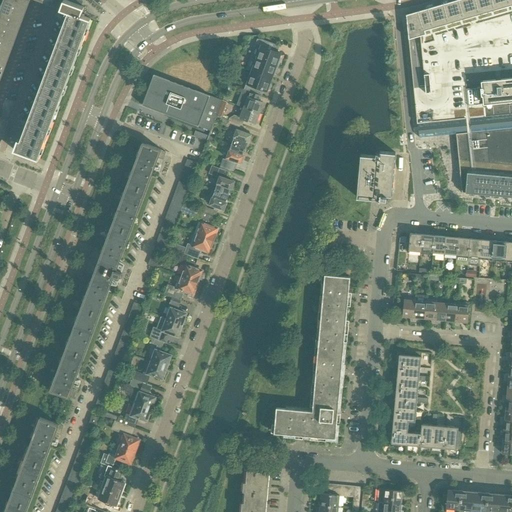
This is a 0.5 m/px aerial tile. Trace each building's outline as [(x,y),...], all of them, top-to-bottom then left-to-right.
[(3,0),(0,8),(0,12),(22,20),(27,9),(3,0)] [(3,0),(27,9),(30,0),(3,0)] [(84,7),(81,6),(83,1),(78,0),(69,0),(69,1),(65,0),(63,0),(60,9),(68,12),(64,23),(20,140),(19,139),(18,139),(14,150),(38,159),(38,158),(69,75),(90,20),(90,19),(81,15),(82,14),(81,14),(84,7)] [(406,14),(406,15),(406,17),(406,20),(407,23),(407,24),(407,25),(408,36),(408,37),(408,38),(408,39),(410,51),(409,52),(410,52),(410,53),(411,64),(411,67),(411,68),(411,69),(412,72),(413,83),(413,84),(413,85),(414,99),(414,100),(415,100),(415,101),(414,101),(416,115),(416,116),(416,117),(417,123),(418,123),(418,124),(418,130),(419,137),(443,135),(451,134),(456,134),(486,131),(500,130),(511,128),(511,113),(501,114),(485,116),(481,81),(482,81),(489,80),(506,78),(507,78),(511,77),(511,0),(456,0),(450,2),(449,2),(448,2),(441,4),(434,6),(434,7),(433,7),(426,9),(422,10),(420,11),(419,11),(418,11),(412,13),(406,14)] [(0,12),(0,24),(18,32),(22,20),(0,12)] [(0,24),(0,37),(14,43),(18,32),(0,24)] [(0,37),(0,50),(10,54),(14,43),(0,37)] [(257,40),(251,57),(278,67),(280,61),(279,58),(281,53),(277,52),(279,46),(263,40),(257,40)] [(0,50),(0,63),(6,65),(10,54),(0,50)] [(241,55),(239,54),(236,53),(232,63),(237,65),(241,55)] [(251,57),(246,69),(251,71),(272,79),(273,74),(276,73),(278,67),(251,57)] [(251,71),(244,89),(259,95),(261,96),(262,92),(263,90),(267,92),(267,91),(268,90),(270,89),(271,85),(270,83),(272,79),(251,71)] [(171,96),(176,83),(170,80),(154,75),(147,92),(142,105),(160,112),(163,103),(162,102),(165,94),(171,96)] [(482,81),(481,81),(485,116),(501,114),(511,113),(511,77),(507,78),(506,78),(489,80),(482,81)] [(211,131),(213,124),(216,116),(222,100),(218,99),(210,96),(195,90),(176,83),(171,96),(165,94),(162,102),(163,103),(160,112),(164,113),(170,116),(188,122),(197,126),(198,126),(210,131),(211,131)] [(259,113),(260,113),(262,107),(262,106),(263,103),(257,101),(259,95),(244,89),(242,96),(247,98),(245,102),(246,102),(244,107),(259,113)] [(217,116),(222,117),(227,103),(223,101),(217,116)] [(229,121),(240,125),(242,125),(244,119),(255,124),(257,120),(258,120),(260,114),(259,114),(259,113),(244,107),(242,114),(241,113),(239,117),(235,116),(229,119),(229,121)] [(216,116),(213,124),(217,126),(218,123),(237,130),(232,142),(229,141),(228,143),(231,144),(244,149),(247,141),(248,142),(251,135),(238,130),(240,125),(229,121),(216,116)] [(0,117),(0,144),(8,121),(2,119),(0,117)] [(456,135),(458,150),(458,151),(459,166),(460,172),(461,182),(461,183),(462,192),(462,193),(462,192),(464,193),(465,193),(466,193),(466,192),(468,193),(469,193),(472,193),(474,193),(475,193),(481,194),(485,194),(490,195),(493,195),(498,196),(502,196),(507,196),(511,197),(511,196),(511,128),(500,130),(486,131),(456,134),(456,135)] [(112,223),(101,253),(98,261),(94,272),(91,281),(83,300),(78,316),(73,329),(66,347),(60,362),(56,375),(50,391),(56,393),(69,398),(69,397),(73,399),(74,399),(77,391),(79,385),(74,384),(74,383),(72,383),(75,374),(84,350),(94,323),(101,305),(110,281),(117,283),(119,279),(123,268),(116,265),(117,261),(130,226),(139,202),(154,163),(155,163),(155,164),(156,164),(160,165),(162,160),(165,152),(161,150),(142,142),(139,151),(131,171),(119,204),(116,213),(112,223)] [(244,149),(231,144),(227,158),(227,160),(223,159),(220,166),(233,171),(236,163),(236,161),(241,163),(243,156),(242,155),(244,149)] [(360,169),(359,174),(359,175),(359,177),(359,183),(358,183),(358,188),(358,189),(358,191),(357,191),(358,191),(357,197),(357,196),(357,197),(386,200),(386,195),(391,195),(391,189),(392,189),(391,189),(391,187),(392,187),(392,186),(391,186),(392,181),(393,175),(393,173),(393,172),(393,167),(394,167),(394,166),(393,166),(394,161),(394,159),(394,158),(394,153),(395,153),(395,152),(380,151),(379,156),(361,154),(360,155),(361,155),(361,160),(360,160),(360,161),(360,163),(360,169),(359,169),(360,169)] [(187,159),(185,165),(196,169),(198,163),(187,159)] [(185,165),(183,171),(194,175),(196,169),(185,165)] [(220,176),(214,190),(228,195),(228,194),(230,188),(231,189),(234,182),(225,178),(228,171),(212,165),(209,172),(220,176)] [(183,171),(180,177),(192,181),(194,175),(183,171)] [(180,177),(178,183),(190,187),(192,181),(180,177)] [(178,183),(176,189),(187,193),(190,187),(178,183)] [(176,189),(174,194),(185,199),(187,193),(176,189)] [(228,195),(214,190),(211,189),(206,203),(211,205),(224,210),(226,202),(225,202),(227,195),(228,196),(228,195)] [(174,194),(172,200),(183,205),(185,199),(174,194)] [(172,200),(170,206),(181,210),(183,205),(172,200)] [(203,212),(183,205),(181,210),(180,211),(195,217),(208,221),(210,215),(203,212)] [(170,206),(167,212),(179,216),(180,211),(181,210),(170,206)] [(203,212),(210,215),(216,217),(218,211),(205,206),(203,212)] [(167,212),(165,218),(177,222),(179,216),(167,212)] [(165,218),(163,224),(174,228),(177,222),(165,218)] [(198,234),(214,240),(217,233),(215,233),(217,228),(202,223),(198,234)] [(163,224),(161,229),(172,234),(174,228),(163,224)] [(161,229),(159,235),(170,239),(172,234),(161,229)] [(409,253),(420,254),(422,234),(410,233),(408,250),(409,251),(409,253)] [(169,242),(168,245),(167,247),(180,252),(198,259),(201,249),(208,252),(210,247),(211,248),(214,240),(198,234),(193,247),(188,245),(187,249),(169,242)] [(420,254),(432,255),(434,235),(422,234),(420,254)] [(159,235),(156,241),(168,245),(169,242),(170,239),(159,235)] [(432,255),(444,256),(446,237),(434,235),(432,255)] [(444,256),(456,257),(458,238),(446,237),(444,256)] [(455,264),(467,265),(470,239),(458,238),(456,257),(455,264)] [(470,239),(467,265),(479,266),(480,259),(482,240),(470,239)] [(480,259),(492,261),(493,241),(482,240),(480,259)] [(156,241),(154,247),(166,251),(167,247),(168,245),(156,241)] [(492,261),(504,262),(505,242),(493,241),(492,261)] [(154,247),(152,253),(163,257),(166,251),(154,247)] [(152,253),(150,259),(161,263),(163,257),(152,253)] [(161,263),(150,259),(148,264),(159,269),(161,263)] [(186,265),(182,277),(199,283),(201,276),(200,275),(201,271),(194,268),(196,263),(191,261),(189,266),(186,265)] [(323,291),(321,315),(346,317),(347,305),(348,293),(349,277),(324,274),(323,291)] [(167,285),(164,294),(181,300),(184,291),(193,294),(195,290),(196,290),(199,283),(182,277),(178,288),(167,285)] [(171,309),(167,319),(182,324),(183,320),(185,320),(186,316),(185,315),(186,314),(177,310),(181,300),(164,294),(169,296),(172,298),(168,308),(171,309)] [(415,298),(413,322),(416,323),(416,322),(417,318),(424,319),(426,301),(426,299),(426,296),(415,295),(415,298)] [(410,322),(413,322),(415,298),(404,297),(402,317),(410,317),(410,322)] [(431,324),(434,324),(436,302),(437,300),(426,299),(426,301),(424,319),(431,319),(432,323),(431,323),(431,324)] [(134,302),(132,308),(143,312),(145,306),(134,302)] [(438,320),(446,321),(447,303),(436,302),(434,324),(437,325),(438,324),(437,324),(438,320)] [(453,326),(456,326),(458,302),(458,304),(447,303),(446,321),(453,321),(453,325),(453,326)] [(458,302),(456,326),(459,326),(460,322),(467,323),(469,303),(458,302)] [(132,308),(129,314),(141,318),(143,312),(132,308)] [(129,314),(127,320),(139,324),(141,318),(129,314)] [(318,339),(317,355),(342,357),(346,317),(321,315),(318,339)] [(152,338),(164,342),(165,343),(169,333),(178,336),(178,335),(180,334),(181,331),(180,329),(182,324),(167,319),(161,317),(160,317),(158,320),(159,322),(160,323),(159,325),(159,327),(158,328),(157,329),(155,330),(154,330),(152,330),(149,337),(152,338)] [(127,320),(125,326),(136,330),(139,324),(127,320)] [(125,326),(123,331),(134,336),(136,330),(125,326)] [(123,331),(121,337),(132,342),(134,336),(123,331)] [(121,337),(119,343),(130,347),(132,342),(121,337)] [(155,350),(151,361),(166,366),(168,362),(170,362),(171,358),(170,357),(170,355),(160,351),(164,342),(152,338),(151,343),(157,345),(155,350)] [(119,343),(116,349),(128,353),(130,347),(119,343)] [(116,349),(114,355),(126,359),(128,353),(116,349)] [(399,354),(398,365),(420,367),(421,356),(415,356),(410,355),(404,355),(399,354)] [(114,355),(112,361),(123,365),(126,359),(114,355)] [(316,370),(313,395),(339,398),(342,357),(317,355),(316,370)] [(112,361),(110,366),(121,371),(123,365),(112,361)] [(166,366),(151,361),(147,373),(162,379),(163,377),(164,377),(165,374),(164,372),(166,366)] [(398,365),(397,376),(419,378),(419,376),(420,367),(398,365)] [(110,366),(108,372),(119,377),(121,371),(110,366)] [(108,372),(106,378),(117,382),(119,377),(108,372)] [(132,378),(147,384),(150,377),(134,372),(132,378)] [(396,377),(396,381),(397,381),(396,387),(418,389),(419,380),(419,378),(397,376),(397,377),(396,377)] [(508,381),(507,388),(511,388),(511,377),(504,377),(503,380),(504,380),(508,381)] [(106,378),(103,384),(115,388),(117,382),(106,378)] [(141,389),(136,404),(151,409),(152,404),(154,404),(156,400),(155,399),(155,398),(147,395),(150,385),(147,384),(132,378),(130,385),(141,389)] [(103,384),(101,390),(113,394),(115,388),(103,384)] [(396,387),(395,398),(417,400),(417,397),(418,389),(396,387)] [(502,396),(502,399),(511,399),(511,388),(507,388),(507,395),(503,396),(502,396)] [(101,390),(99,396),(110,400),(113,394),(101,390)] [(312,411),(310,436),(335,438),(339,398),(313,395),(312,406),(313,407),(312,411)] [(99,396),(97,401),(108,406),(110,400),(99,396)] [(395,398),(394,408),(416,410),(417,402),(417,400),(395,398)] [(506,403),(505,411),(511,411),(511,399),(502,399),(502,402),(502,401),(506,403)] [(108,406),(97,401),(95,407),(106,412),(108,406)] [(119,417),(118,421),(134,427),(138,418),(146,421),(147,420),(149,419),(150,416),(149,414),(151,409),(136,404),(132,415),(127,413),(125,419),(119,417)] [(296,435),(310,436),(312,411),(290,409),(276,408),(276,418),(274,433),(296,435)] [(393,418),(393,419),(408,420),(408,421),(411,421),(415,422),(415,421),(416,410),(394,408),(393,418)] [(500,417),(500,420),(511,421),(511,411),(505,411),(505,417),(501,418),(501,417),(500,417)] [(115,420),(117,421),(118,421),(119,417),(106,412),(104,416),(115,421),(115,420)] [(94,429),(99,417),(92,415),(88,426),(94,429)] [(23,511),(51,437),(53,438),(54,438),(58,440),(60,434),(63,426),(59,425),(59,424),(56,423),(40,417),(4,511),(23,511)] [(393,419),(392,431),(407,432),(408,429),(408,421),(408,420),(393,419)] [(125,435),(120,446),(135,451),(137,451),(139,445),(137,445),(139,440),(131,437),(134,427),(118,421),(117,421),(115,420),(115,421),(113,428),(118,430),(117,432),(125,435)] [(504,424),(503,432),(511,432),(511,421),(500,420),(500,423),(504,424)] [(421,433),(420,446),(430,447),(432,447),(434,425),(432,425),(421,424),(421,428),(420,433),(421,433)] [(434,425),(432,447),(444,448),(446,426),(436,425),(434,425)] [(446,426),(444,448),(450,449),(453,450),(454,450),(454,449),(456,449),(457,444),(457,438),(458,433),(458,427),(446,426)] [(391,439),(390,442),(391,442),(391,443),(406,445),(407,432),(392,431),(391,439)] [(407,432),(406,445),(420,446),(421,433),(420,433),(415,433),(412,432),(407,432)] [(498,439),(498,442),(511,443),(511,432),(503,432),(503,439),(499,439),(498,439)] [(85,434),(82,440),(94,444),(96,438),(85,434)] [(82,440),(80,446),(92,450),(94,444),(82,440)] [(511,443),(498,442),(498,445),(502,446),(501,453),(511,454),(511,443)] [(80,446),(78,452),(89,456),(92,450),(80,446)] [(135,451),(120,446),(116,456),(109,453),(108,455),(104,453),(100,463),(112,467),(114,464),(120,466),(122,461),(121,461),(122,460),(131,463),(133,458),(134,458),(136,453),(135,452),(135,451)] [(78,452),(76,458),(87,462),(89,456),(78,452)] [(76,458),(74,463),(85,468),(87,462),(76,458)] [(74,463),(71,469),(83,474),(85,468),(74,463)] [(108,466),(105,476),(103,482),(100,481),(98,486),(103,488),(120,494),(121,489),(123,489),(125,484),(123,483),(124,482),(119,481),(123,471),(108,466)] [(71,469),(69,475),(81,479),(83,474),(71,469)] [(263,511),(265,491),(267,472),(247,470),(247,471),(242,511),(263,511)] [(69,475),(67,481),(78,485),(81,479),(69,475)] [(67,481),(65,487),(76,491),(78,485),(67,481)] [(65,487),(63,493),(74,497),(76,491),(65,487)] [(120,494),(103,488),(99,499),(88,495),(84,505),(88,507),(90,507),(92,508),(103,511),(107,511),(111,504),(115,506),(116,504),(117,505),(119,499),(118,499),(120,494)] [(378,502),(384,502),(401,504),(401,497),(402,497),(403,492),(402,492),(402,490),(379,488),(378,502)] [(453,511),(454,509),(459,509),(461,491),(447,490),(447,494),(443,493),(441,511),(450,511),(453,511)] [(459,509),(472,510),(474,492),(461,491),(459,509)] [(472,510),(485,511),(487,493),(474,492),(472,510)] [(63,493),(61,498),(72,503),(74,497),(63,493)] [(320,500),(320,505),(338,507),(339,496),(339,495),(337,495),(332,494),(327,494),(321,493),(321,495),(320,495),(320,500)] [(485,511),(491,511),(498,511),(500,494),(487,493),(485,511)] [(498,511),(511,511),(511,509),(511,495),(500,494),(498,511)] [(61,498),(58,504),(70,509),(72,503),(61,498)] [(384,502),(382,511),(399,511),(400,510),(401,510),(401,505),(400,505),(401,504),(384,502)]
